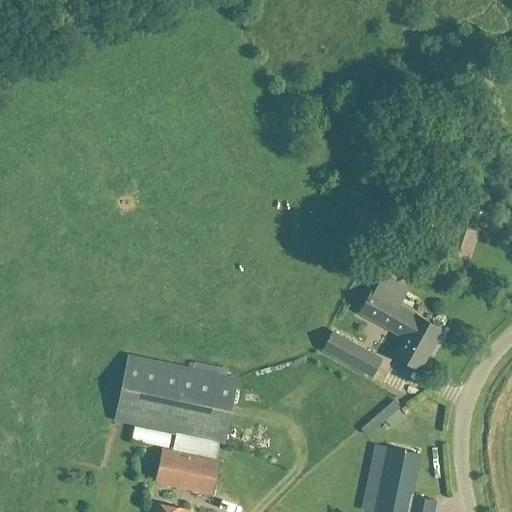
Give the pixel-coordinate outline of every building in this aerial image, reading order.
[(395,332),(396,329),(407,334),(395,357),(420,370),(432,346),(434,347),(443,331),(416,317),(416,318),(405,312),(398,308),(406,291),(380,277),(367,302),(366,302),(360,312),(369,317),(369,318),(395,332)] [(363,351),(332,333),(322,351),(354,368),(363,351)] [(127,355),(113,420),(173,433),(169,451),(162,450),(155,483),(212,495),(219,462),(212,461),(215,442),(223,444),(236,378),(127,355)] [(423,412),(440,417),(443,407),(426,401),(423,412)] [(363,509),(374,511),(433,511),(436,501),(413,497),(421,455),(376,446),(363,509)] [(186,511),(186,510),(151,503),(149,511),(186,511)]
